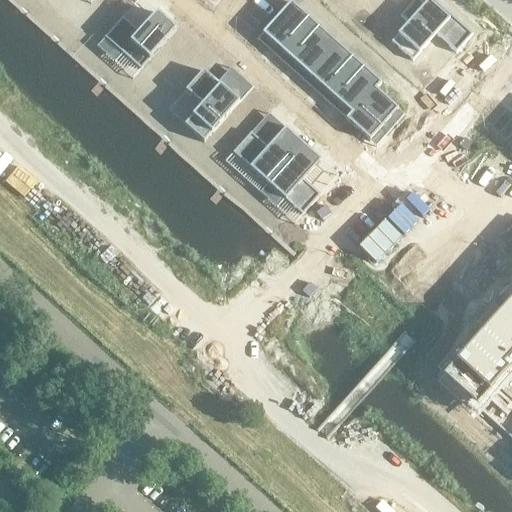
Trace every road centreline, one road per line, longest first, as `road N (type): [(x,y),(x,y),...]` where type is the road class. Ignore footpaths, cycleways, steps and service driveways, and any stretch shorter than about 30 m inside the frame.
road 1 (track): [(0,132),(226,343),(290,425),(342,463),(406,483),(438,511)]
road 2 (residential): [(182,0),(388,181)]
road 3 (residential): [(226,343),(388,181)]
road 4 (residential): [(417,168),(511,63)]
